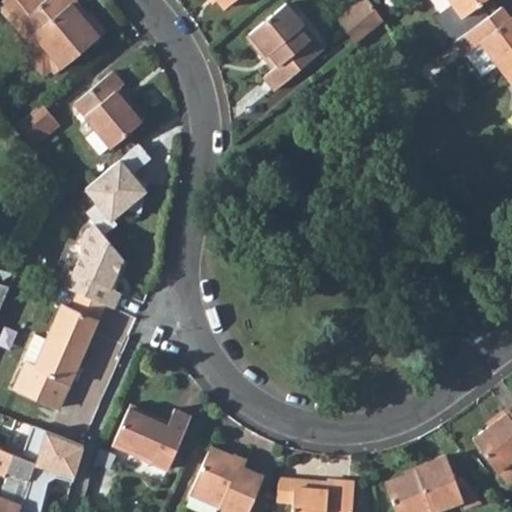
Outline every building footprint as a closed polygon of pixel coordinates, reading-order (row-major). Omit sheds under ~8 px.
[(0,0),(0,3),(16,22),(18,20),(33,37),(22,46),(45,72),(55,63),(58,66),(105,28),(91,11),(86,16),(73,1),(74,0),(0,0)] [(346,28),(373,6),(367,0),(359,0),(337,18),(346,28)] [(451,0),(464,16),(485,0),(451,0)] [(288,2),(250,34),(268,55),(271,52),(280,64),(266,75),(277,88),(321,51),(301,26),(305,23),(288,2)] [(376,25),(383,20),(373,6),(346,28),(356,42),(376,25)] [(502,6),(465,33),(475,46),(483,41),(509,75),(511,72),(511,18),(502,6)] [(465,33),(454,42),(464,55),(475,46),(465,33)] [(95,82),(74,99),(97,126),(111,143),(145,116),(129,97),(126,99),(116,88),(124,81),(113,68),(95,82)] [(41,101),(17,121),(31,138),(55,119),(41,101)] [(101,152),(111,143),(97,126),(86,135),(101,152)] [(149,155),(138,142),(85,185),(97,200),(86,209),(95,221),(103,231),(116,221),(111,216),(124,205),(140,209),(147,179),(135,177),(131,171),(149,155)] [(74,194),(86,209),(97,200),(85,185),(74,194)] [(105,303),(113,307),(120,291),(109,286),(123,255),(103,231),(95,221),(85,227),(79,241),(80,253),(72,270),(68,268),(61,284),(77,291),(105,303)] [(0,265),(0,279),(10,281),(12,268),(0,265)] [(0,281),(0,316),(10,292),(0,290),(3,282),(0,281)] [(70,307),(98,320),(105,303),(77,291),(70,307)] [(27,363),(19,380),(65,399),(98,320),(70,307),(62,303),(35,366),(27,363)] [(65,399),(19,380),(16,387),(61,406),(65,399)] [(116,443),(169,467),(193,414),(177,408),(172,419),(134,402),(116,443)] [(505,416),(488,428),(473,439),(496,470),(504,481),(511,482),(511,403),(502,411),(505,416)] [(0,446),(13,451),(20,455),(30,430),(8,419),(2,417),(0,416),(0,446)] [(37,461),(19,511),(40,511),(49,481),(55,476),(73,481),(84,444),(79,443),(50,432),(32,425),(30,430),(20,455),(37,461)] [(213,444),(190,494),(229,511),(246,511),(264,473),(232,460),(234,453),(213,444)] [(0,474),(5,477),(6,474),(7,470),(13,451),(0,446),(0,474)] [(0,511),(19,511),(37,461),(20,455),(13,451),(7,470),(20,475),(11,501),(0,497),(0,511)] [(460,490),(456,477),(447,454),(415,466),(416,470),(386,481),(396,511),(419,511),(431,508),(432,511),(462,500),(466,507),(484,500),(473,486),(460,490)] [(465,474),(456,477),(460,490),(473,486),(465,474)] [(294,480),(291,511),(352,511),(354,479),(328,477),(327,486),(315,485),(315,482),(294,480)]
